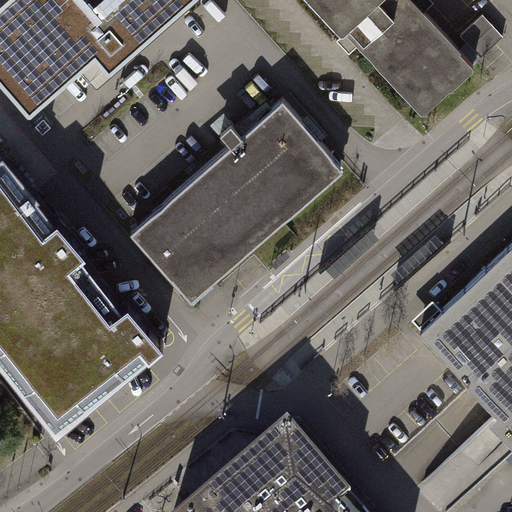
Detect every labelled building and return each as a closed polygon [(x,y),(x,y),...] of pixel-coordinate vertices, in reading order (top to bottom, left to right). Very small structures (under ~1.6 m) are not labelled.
[(5,0),(0,5),(0,83),(26,113),(90,58),(104,74),(189,0),(5,0)] [(318,0),(337,19),(357,0),(318,0)] [(417,105),(470,61),(449,38),(412,0),(357,0),(337,19),(417,105)] [(449,38),(470,61),(501,34),(480,11),(449,38)] [(281,103),(131,235),(191,303),(341,171),(281,103)] [(41,236),(0,187),(0,339),(67,421),(160,345),(126,305),(107,320),(63,267),(75,257),(51,227),(41,236)] [(511,242),(418,333),(500,418),(495,422),(511,439),(511,242)] [(349,511),(283,436),(195,511),(349,511)]
